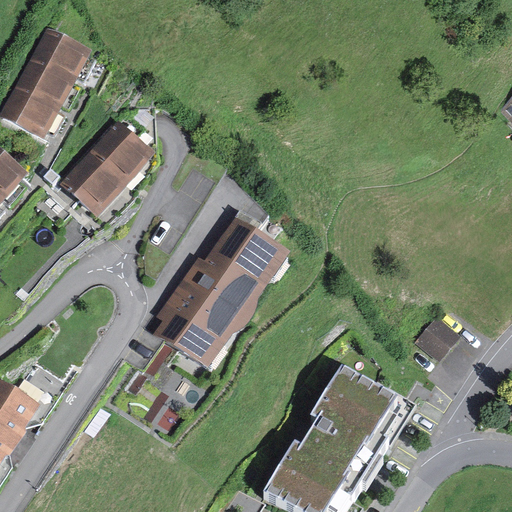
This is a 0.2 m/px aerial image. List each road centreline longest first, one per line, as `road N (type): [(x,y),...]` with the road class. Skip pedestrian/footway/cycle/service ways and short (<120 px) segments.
road 1 (residential): [(9,511),(128,324),(130,293),(118,272),(94,268),(0,351)]
road 2 (residential): [(511,351),(438,460)]
